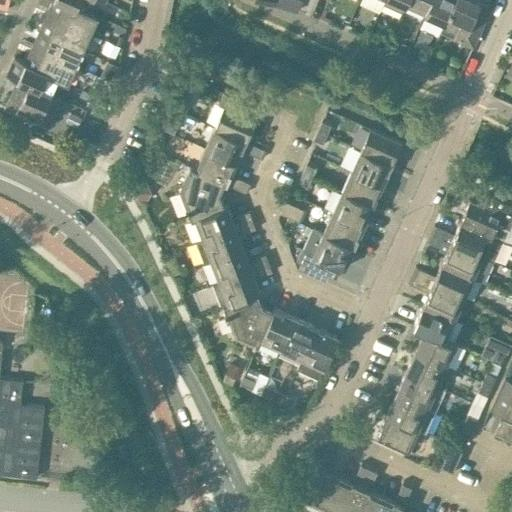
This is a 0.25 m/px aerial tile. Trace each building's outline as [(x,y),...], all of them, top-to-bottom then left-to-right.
[(98,15),(87,10),(87,11),(62,0),(52,0),(47,12),(90,32),(98,15)] [(62,0),(87,11),(87,10),(91,0),(62,0)] [(272,0),(296,11),(301,0),(272,0)] [(384,0),(383,3),(402,11),(406,2),(406,0),(384,0)] [(406,0),(406,2),(425,10),(425,11),(430,0),(406,0)] [(443,25),(453,0),(430,0),(425,11),(425,10),(422,16),(443,25)] [(491,4),(481,0),(453,0),(443,25),(441,31),(473,45),(491,4)] [(83,49),(90,32),(47,12),(39,29),(83,49)] [(76,65),(83,49),(39,29),(32,45),(76,65)] [(76,65),(32,45),(25,61),(25,62),(57,77),(57,78),(68,83),(76,65)] [(25,62),(25,61),(14,56),(6,75),(17,79),(17,78),(50,93),(50,92),(57,78),(57,77),(25,62)] [(17,78),(17,79),(9,95),(18,99),(26,103),(34,106),(29,118),(48,126),(61,97),(50,92),(50,93),(17,78)] [(224,105),(214,126),(245,140),(246,140),(255,119),(244,114),(249,103),(224,91),(219,103),(224,105)] [(4,107),(13,110),(18,99),(9,95),(4,107)] [(21,114),(26,103),(18,99),(13,110),(21,114)] [(26,103),(21,114),(29,118),(34,106),(26,103)] [(322,117),(317,129),(327,133),(332,122),(322,117)] [(214,126),(205,147),(236,161),(242,148),(261,157),(265,149),(246,140),(245,140),(214,126)] [(360,148),(392,162),(401,141),(370,127),(360,148)] [(327,133),(317,129),(311,141),(321,145),(327,133)] [(205,147),(196,167),(195,168),(224,181),(223,182),(245,191),(250,182),(230,174),(236,161),(205,147)] [(392,162),(360,148),(351,169),(382,183),(392,162)] [(302,172),(312,176),(317,164),(307,160),(302,172)] [(191,219),(195,217),(195,216),(224,205),(224,204),(219,192),(223,182),(224,181),(195,168),(196,167),(190,165),(182,183),(184,190),(181,191),(191,219)] [(373,203),(382,183),(351,169),(341,190),(373,203)] [(306,189),(312,176),(302,172),(296,184),(306,189)] [(469,199),(460,220),(491,234),(502,239),(503,238),(511,219),(511,204),(503,200),(485,192),(478,189),(473,201),(469,199)] [(364,225),(373,203),(341,190),(332,210),(364,225)] [(285,200),(279,212),(300,222),(306,209),(285,200)] [(195,217),(203,238),(254,218),(251,209),(232,217),(226,203),(224,204),(224,205),(195,216),(195,217)] [(354,246),(364,225),(332,210),(323,231),(322,232),(354,246)] [(203,238),(195,241),(203,262),(211,259),(243,247),(238,234),(258,226),(254,218),(203,238)] [(460,220),(450,241),(482,255),(493,260),(502,240),(502,239),(491,234),(460,220)] [(434,224),(430,232),(443,238),(447,230),(434,224)] [(312,226),(296,259),(303,262),(328,274),(335,277),(340,265),(344,267),(354,246),(322,232),(323,231),(312,226)] [(430,232),(426,240),(447,249),(441,262),(473,276),(484,281),(493,260),(482,255),(450,241),(443,238),(430,232)] [(248,260),(243,247),(211,259),(219,280),(219,281),(251,268),(271,261),(267,252),(248,260)] [(219,281),(219,280),(212,283),(220,304),(223,303),(223,304),(256,291),(257,292),(259,291),(254,277),(274,270),(271,261),(251,268),(219,281)] [(441,262),(432,283),(463,297),(473,276),(441,262)] [(415,265),(411,273),(424,279),(428,271),(415,265)] [(424,279),(411,273),(407,282),(421,288),(424,279)] [(432,283),(422,303),(454,317),(463,297),(432,283)] [(262,304),(257,292),(256,291),(223,304),(234,331),(237,329),(239,336),(258,344),(261,339),(260,338),(273,309),(272,309),(262,304)] [(422,303),(413,325),(423,330),(424,329),(445,338),(445,337),(454,317),(422,303)] [(261,339),(281,348),(295,316),(273,306),(272,309),(273,309),(260,338),(261,339)] [(295,316),(281,348),(301,357),(316,326),(295,316)] [(337,336),(316,326),(301,357),(296,368),(318,378),(337,336)] [(423,330),(414,350),(446,364),(446,363),(456,342),(445,337),(445,338),(424,329),(423,330)] [(0,472),(18,474),(36,476),(44,405),(21,403),(22,393),(24,378),(0,375),(0,360),(2,341),(0,340),(0,472)] [(497,348),(492,360),(501,363),(506,352),(497,348)] [(414,350),(405,371),(444,388),(454,367),(446,363),(446,364),(414,350)] [(405,371),(396,392),(398,393),(434,409),(442,393),(444,388),(443,388),(436,385),(405,371)] [(486,372),(482,380),(492,384),(496,376),(486,372)] [(244,374),(239,383),(242,385),(251,389),(255,379),(245,375),(244,374)] [(490,407),(493,409),(502,413),(511,417),(511,415),(511,379),(504,376),(496,393),(491,404),(490,407)] [(482,380),(478,391),(487,395),(492,384),(482,380)] [(281,402),(285,393),(276,389),(272,398),(281,402)] [(395,393),(386,413),(418,427),(425,430),(434,409),(398,393),(396,392),(395,393)] [(295,398),(285,393),(281,402),(291,407),(295,398)] [(473,427),(474,425),(478,416),(469,411),(464,423),(473,427)] [(386,413),(376,434),(408,448),(418,427),(386,413)] [(508,424),(500,420),(499,420),(493,433),(502,437),(508,424)] [(473,427),(464,423),(459,433),(468,438),(473,427)] [(511,441),(511,438),(511,425),(508,424),(502,437),(511,441)] [(441,467),(453,472),(463,447),(452,442),(441,467)] [(331,463),(337,450),(327,446),(321,459),(331,463)] [(364,478),(370,465),(361,461),(355,474),(364,478)] [(372,482),(378,469),(370,465),(364,478),(372,482)] [(304,497),(326,507),(340,476),(318,466),(304,497)] [(336,511),(348,511),(361,485),(340,476),(326,507),(336,511)] [(406,497),(412,484),(403,480),(397,493),(406,497)] [(373,511),(382,494),(380,494),(361,485),(348,511),(373,511)] [(382,494),(373,511),(399,511),(403,504),(382,494)]
